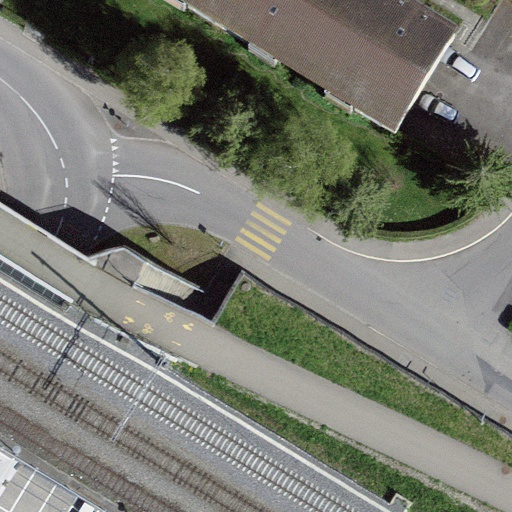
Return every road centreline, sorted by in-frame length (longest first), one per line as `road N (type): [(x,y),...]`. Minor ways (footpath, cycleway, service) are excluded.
road 1 (residential): [(68,182),(124,177),(195,192),(445,350)]
road 2 (tertiary): [(0,329),(64,215),(68,182)]
road 3 (tertiary): [(68,182),(44,123),(0,78)]
